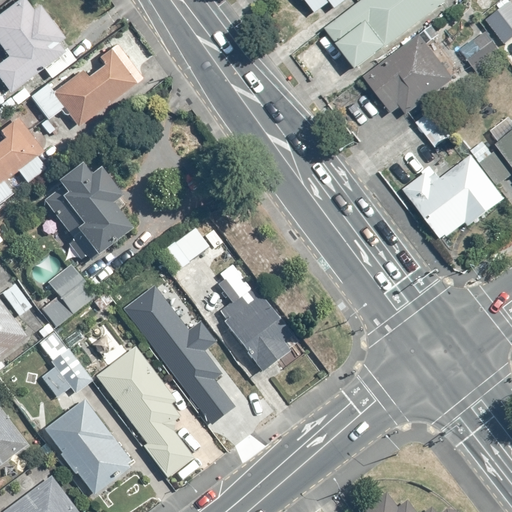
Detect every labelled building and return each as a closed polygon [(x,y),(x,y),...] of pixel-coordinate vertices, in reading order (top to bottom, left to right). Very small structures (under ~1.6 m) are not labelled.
[(35,11),(26,0),(18,0),(0,13),(0,47),(7,57),(0,62),(0,81),(8,93),(61,53),(52,42),(59,36),(38,9),(35,11)] [(345,0),(304,0),(315,14),(330,3),(334,9),(345,0)] [(363,0),(324,30),(355,70),(444,2),(442,0),(363,0)] [(453,78),(419,35),(363,78),(389,112),(398,106),(405,115),(453,78)] [(141,78),(116,44),(52,92),(46,84),(29,96),(47,120),(62,108),(76,127),(141,78)] [(47,151),(21,115),(0,130),(0,202),(13,194),(3,180),(17,170),(26,183),(45,169),(37,158),(47,151)] [(511,124),(511,125),(506,118),(489,132),(499,145),(495,148),(511,169),(511,124)] [(468,151),(481,169),(493,185),(508,175),(484,140),(468,151)] [(493,185),(481,169),(472,156),(441,179),(432,167),(402,189),(440,241),(466,222),(468,226),(504,200),(493,185)] [(89,178),(80,166),(56,186),(58,188),(42,201),(68,233),(72,230),(96,259),(130,232),(108,206),(120,197),(98,171),(89,178)] [(172,274),(180,268),(184,266),(189,262),(174,241),(157,254),(172,274)] [(96,296),(70,264),(46,283),(56,296),(40,309),(55,328),(96,296)] [(219,323),(227,333),(262,375),(298,345),(232,264),(218,276),(235,297),(217,311),(224,319),(219,323)] [(33,306),(15,283),(1,294),(19,317),(33,306)] [(0,357),(26,338),(0,303),(0,357)] [(93,381),(56,331),(38,345),(55,366),(40,377),(57,399),(69,389),(74,395),(93,381)] [(169,404),(173,401),(134,348),(95,376),(144,444),(141,446),(165,479),(191,460),(173,435),(173,418),(177,415),(169,404)] [(132,464),(82,401),(42,433),(92,496),(132,464)] [(0,465),(25,446),(0,414),(0,465)] [(75,511),(50,478),(2,511),(75,511)] [(386,494),(361,511),(456,511),(446,511),(444,511),(433,511),(431,509),(427,511),(414,511),(407,502),(397,509),(386,494)]
